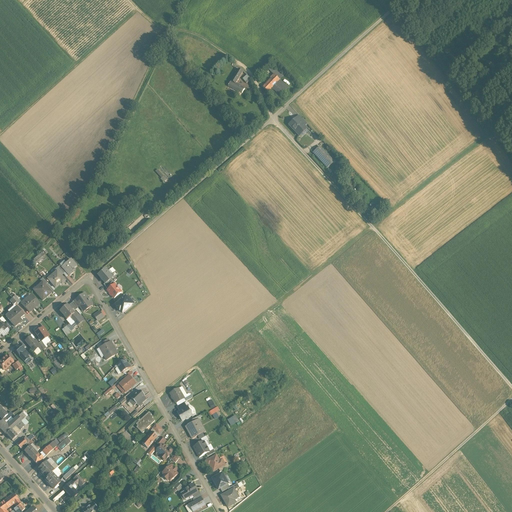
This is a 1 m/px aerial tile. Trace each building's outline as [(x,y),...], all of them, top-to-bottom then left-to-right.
[(274,64),(269,68),(273,73),(274,73),(278,69),(274,64)] [(238,68),(231,80),(235,83),(243,70),(238,68)] [(278,69),(274,73),(279,79),(280,78),(283,74),(278,69)] [(271,78),(265,83),(264,82),(266,81),(265,80),(261,85),(268,91),(272,87),(279,79),(274,73),(273,73),(270,77),(271,78)] [(279,79),(272,87),(277,91),(277,90),(280,93),(284,90),(288,86),(285,83),(283,86),(282,84),(284,82),(282,80),(280,78),(279,79)] [(235,83),(231,80),(226,88),(239,95),(244,88),(235,83)] [(300,121),(296,117),(289,124),(299,135),(307,128),(304,125),(304,126),(300,121)] [(334,161),(320,146),(313,152),(327,167),(334,161)] [(163,180),(166,178),(158,167),(155,169),(163,180)] [(356,183),(349,177),(344,183),(350,189),(356,183)] [(71,258),(62,266),(66,271),(70,275),(74,272),(72,270),(77,265),(71,258)] [(59,268),(58,267),(55,269),(56,271),(57,270),(61,275),(63,273),(59,268)] [(107,267),(98,275),(105,283),(110,278),(114,276),(111,273),(112,273),(109,270),(107,267)] [(56,271),(53,273),(54,275),(49,279),(55,287),(61,282),(62,283),(66,280),(61,275),(57,270),(56,271)] [(106,287),(113,281),(110,278),(105,283),(103,284),(106,287)] [(46,285),(43,281),(42,282),(34,289),(43,300),(52,292),(46,285)] [(106,287),(108,289),(114,284),(115,283),(113,281),(106,287)] [(114,297),(121,292),(114,284),(108,289),(107,290),(114,297)] [(88,300),(84,293),(77,298),(80,304),(84,310),(91,305),(93,304),(90,300),(89,299),(88,300)] [(119,302),(126,296),(123,294),(116,300),(119,302)] [(31,295),(22,303),(30,312),(39,304),(31,295)] [(119,302),(116,305),(118,307),(117,308),(119,311),(120,310),(122,312),(132,304),(129,301),(130,300),(127,296),(126,296),(119,302)] [(73,301),(70,304),(73,308),(73,309),(74,310),(78,308),(77,306),(73,301)] [(67,305),(60,310),(67,319),(70,316),(74,313),(71,310),(68,306),(67,305)] [(16,306),(6,316),(15,326),(19,323),(17,321),(24,314),(16,306)] [(75,311),(74,313),(70,316),(78,324),(83,320),(75,311)] [(71,325),(69,323),(67,325),(71,331),(74,329),(73,328),(76,325),(74,322),(71,325)] [(3,327),(0,323),(0,334),(1,334),(3,336),(10,330),(5,325),(3,327)] [(41,328),(35,332),(41,341),(42,341),(47,337),(45,333),(45,334),(41,328)] [(34,341),(30,336),(25,341),(34,351),(38,347),(35,343),(34,341)] [(104,345),(99,348),(106,360),(118,353),(111,341),(110,342),(104,345)] [(25,349),(20,343),(14,348),(19,354),(25,350),(25,349)] [(25,350),(19,354),(24,361),(29,357),(27,355),(28,354),(25,350)] [(0,361),(0,365),(2,368),(4,370),(13,362),(7,355),(0,361)] [(125,360),(117,364),(114,367),(116,368),(118,366),(121,372),(129,367),(125,360)] [(18,361),(12,365),(16,370),(19,368),(21,366),(22,366),(18,361)] [(129,376),(120,384),(126,391),(136,383),(129,376)] [(178,389),(170,393),(175,402),(183,398),(178,389)] [(140,391),(131,399),(132,399),(136,404),(144,396),(145,396),(140,391)] [(144,396),(136,404),(139,406),(147,399),(144,396)] [(179,411),(187,407),(184,402),(177,406),(179,411)] [(115,405),(108,411),(110,414),(117,408),(115,405)] [(210,410),(214,419),(219,416),(216,411),(220,409),(218,406),(210,410)] [(189,408),(188,407),(187,407),(179,411),(177,413),(182,421),(186,419),(189,418),(188,417),(192,415),(191,413),(189,408)] [(8,415),(5,418),(7,420),(10,418),(13,414),(11,412),(8,415)] [(22,412),(18,416),(22,420),(24,418),(26,416),(22,412)] [(149,412),(136,424),(138,426),(136,427),(142,433),(146,429),(155,421),(152,418),(153,417),(151,415),(152,414),(149,412)] [(5,428),(2,430),(6,434),(12,430),(18,423),(22,420),(18,416),(13,421),(10,418),(7,420),(5,418),(2,421),(0,421),(0,422),(3,426),(5,428)] [(22,420),(18,423),(22,427),(28,422),(24,418),(22,420)] [(193,423),(185,427),(192,438),(205,431),(199,419),(193,423)] [(18,423),(12,430),(17,435),(21,431),(20,429),(22,427),(18,423)] [(156,424),(152,429),(158,434),(158,433),(162,429),(156,424)] [(12,430),(6,434),(12,440),(17,436),(17,435),(12,430)] [(152,432),(142,444),(147,448),(154,441),(157,437),(158,436),(152,432)] [(165,441),(161,437),(160,439),(157,442),(161,445),(162,444),(162,445),(165,441)] [(24,439),(17,444),(20,448),(27,442),(24,439)] [(64,440),(57,446),(61,450),(68,444),(66,442),(64,440)] [(202,442),(193,447),(196,452),(207,446),(204,441),(202,442)] [(162,445),(162,444),(161,445),(160,447),(160,448),(158,448),(157,450),(157,452),(161,455),(161,456),(162,456),(162,458),(163,459),(165,459),(165,460),(170,454),(171,454),(172,453),(172,451),(171,450),(169,450),(162,445)] [(49,445),(42,451),(47,455),(53,449),(49,445)] [(154,445),(148,453),(150,455),(157,447),(154,445)] [(36,453),(30,446),(24,451),(31,457),(36,453)] [(207,446),(196,452),(199,457),(206,454),(210,451),(207,446)] [(39,454),(33,459),(37,464),(43,458),(39,454)] [(179,458),(175,454),(171,459),(175,463),(179,458)] [(216,455),(206,461),(208,465),(209,465),(213,472),(218,469),(225,465),(225,464),(223,461),(220,460),(219,461),(216,455)] [(58,467),(50,459),(46,462),(54,471),(58,467)] [(46,462),(45,462),(38,469),(46,478),(51,473),(54,471),(46,462)] [(225,465),(218,469),(220,471),(229,466),(227,463),(225,464),(225,465)] [(171,465),(167,468),(167,470),(165,470),(163,472),(164,474),(164,475),(164,476),(165,477),(166,478),(168,479),(169,479),(170,481),(177,474),(175,471),(176,470),(176,469),(175,468),(173,468),(171,465)] [(73,468),(63,477),(65,480),(75,470),(73,468)] [(60,483),(51,473),(46,478),(45,479),(53,489),(60,483)] [(228,484),(222,474),(220,475),(215,478),(212,479),(218,489),(220,488),(228,484)] [(85,483),(78,475),(73,479),(78,484),(81,487),(83,485),(85,483)] [(71,481),(63,488),(73,499),(73,498),(78,495),(72,489),(76,486),(71,481)] [(193,484),(187,488),(189,490),(187,491),(186,491),(181,494),(185,500),(194,495),(198,493),(198,492),(193,484)] [(229,491),(222,496),(228,507),(236,503),(234,500),(238,497),(234,490),(234,489),(229,491)] [(13,494),(4,502),(8,507),(14,503),(18,500),(13,494)] [(194,502),(189,505),(193,511),(192,511),(193,511),(205,505),(201,498),(202,498),(202,497),(194,502)] [(94,503),(83,511),(93,511),(98,509),(94,503)]
